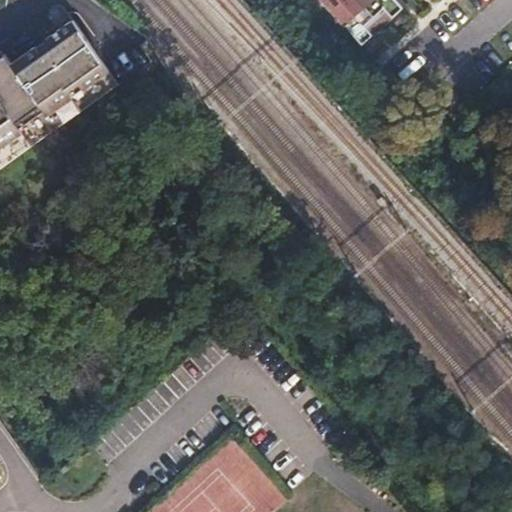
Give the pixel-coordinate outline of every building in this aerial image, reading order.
[(319,0),(362,48),(404,11),(394,0),(319,0)] [(0,150),(20,137),(13,127),(38,110),(45,119),(70,102),(65,96),(78,87),(82,93),(107,75),(72,24),(46,42),(51,50),(39,58),(34,51),(9,68),(2,58),(0,58),(0,150)] [(70,102),(45,119),(53,131),(115,87),(107,75),(82,93),(78,87),(65,96),(70,102)] [(38,110),(13,127),(20,137),(28,149),(53,131),(45,119),(38,110)] [(20,137),(0,150),(0,168),(28,149),(20,137)]
